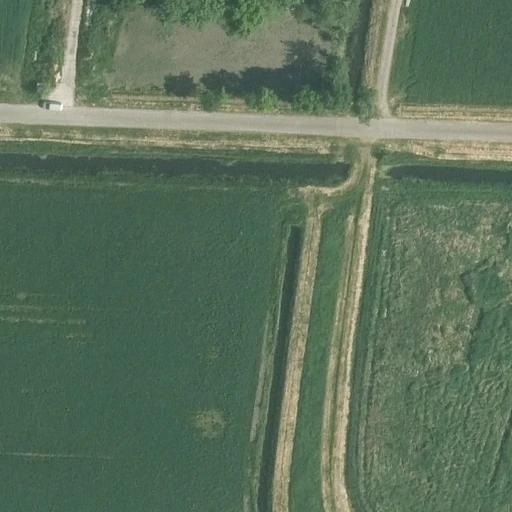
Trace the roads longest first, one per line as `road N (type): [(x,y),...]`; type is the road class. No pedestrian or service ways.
road 1 (unclassified): [(511,134),(0,117)]
road 2 (unknown): [(373,130),(390,0)]
